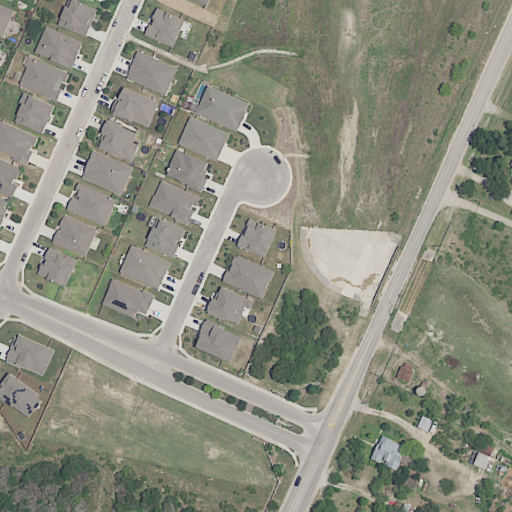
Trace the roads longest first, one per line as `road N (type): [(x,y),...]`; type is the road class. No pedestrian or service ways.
road 1 (secondary): [(290,511),(511,25)]
road 2 (residential): [(0,306),(138,0)]
road 3 (residential): [(270,175),(237,194),(163,364)]
road 4 (residential): [(163,364),(175,385),(317,452)]
road 5 (residential): [(327,430),(184,362),(163,364)]
road 6 (residential): [(0,292),(163,364)]
